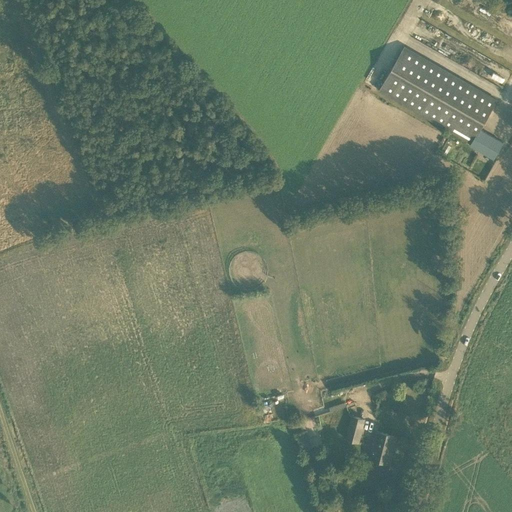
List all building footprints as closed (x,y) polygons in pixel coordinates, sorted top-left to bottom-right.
[(418,17),(412,26),(416,29),(422,20),(418,17)] [(503,143),(480,129),(497,100),(404,46),(379,90),(464,139),(471,143),(470,145),(493,159),(503,143)] [(334,416),(348,412),(345,402),(331,405),(334,416)] [(358,442),(364,419),(352,416),(346,439),(358,442)] [(300,446),(311,444),(309,431),(298,432),(300,446)] [(376,476),(380,461),(384,462),(388,463),(391,453),(396,436),(377,431),(370,458),(365,457),(361,471),(376,476)]
